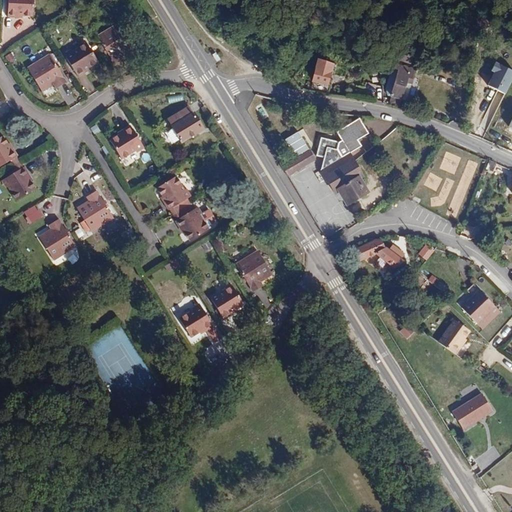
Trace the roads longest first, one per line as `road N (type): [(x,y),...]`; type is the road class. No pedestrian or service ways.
road 1 (tertiary): [(511,162),(377,110),(261,85),(215,91)]
road 2 (secondary): [(321,261),(477,511)]
road 3 (residential): [(321,261),(364,233),(407,229),(479,257),(511,291)]
road 4 (secondary): [(215,91),(321,261)]
road 5 (track): [(34,511),(197,405)]
road 6 (residential): [(197,405),(249,355),(321,261)]
road 7 (residential): [(144,249),(136,217),(75,120)]
road 8 (residential): [(197,65),(122,92),(75,120)]
